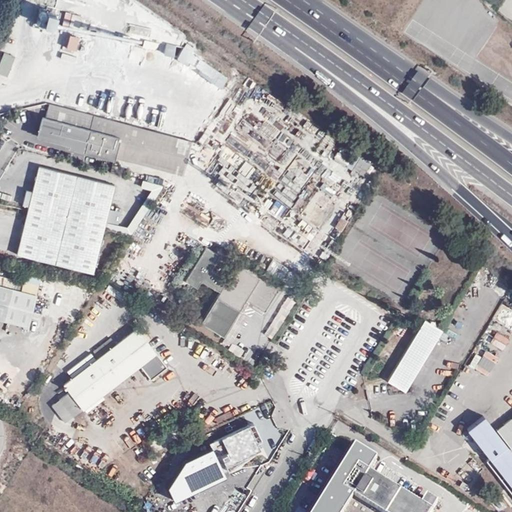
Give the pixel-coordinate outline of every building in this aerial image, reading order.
[(40,30),(51,32),(55,12),(45,9),(40,30)] [(77,36),(68,34),(65,47),(75,49),(77,36)] [(172,55),(175,46),(167,43),(164,52),(172,55)] [(183,47),(177,56),(220,85),(226,77),(183,47)] [(14,56),(4,52),(0,61),(0,73),(7,76),(14,56)] [(61,54),(60,60),(73,62),(74,55),(61,54)] [(90,116),(45,104),(42,118),(38,119),(35,131),(38,136),(82,148),(90,116)] [(82,148),(113,156),(122,124),(90,116),(82,148)] [(179,174),(188,140),(122,124),(113,156),(179,174)] [(111,184),(37,167),(16,256),(91,273),(111,184)] [(119,231),(130,233),(143,213),(146,198),(152,199),(159,189),(160,183),(142,180),(140,187),(149,189),(148,194),(127,227),(117,225),(120,211),(108,209),(106,222),(119,231)] [(186,282),(198,287),(214,251),(202,245),(186,282)] [(235,265),(218,292),(200,322),(223,337),(244,301),(264,312),(277,290),(235,265)] [(25,274),(22,290),(36,293),(39,278),(25,274)] [(14,281),(0,277),(0,321),(25,327),(31,306),(45,309),(48,298),(12,288),(14,281)] [(422,319),(402,351),(421,361),(439,330),(422,319)] [(136,327),(146,341),(151,337),(140,324),(136,327)] [(165,367),(146,341),(136,327),(63,384),(69,392),(81,407),(139,364),(149,379),(165,367)] [(496,331),(489,342),(502,350),(508,339),(496,331)] [(421,361),(402,351),(385,380),(403,392),(421,361)] [(485,351),(474,366),(485,374),(496,358),(485,351)] [(260,357),(254,353),(248,361),(255,366),(260,357)] [(72,414),(81,407),(69,392),(60,399),(72,414)] [(64,422),(72,414),(60,399),(52,406),(64,422)] [(492,429),(482,417),(468,428),(491,457),(502,448),(489,431),(492,429)] [(511,418),(498,430),(511,448),(511,418)] [(230,461),(231,462),(258,449),(249,424),(213,440),(215,447),(185,461),(197,484),(225,470),(223,464),(230,461)] [(511,455),(492,429),(489,431),(502,448),(511,460),(511,455)] [(377,458),(351,443),(309,511),(431,511),(437,503),(426,497),(421,505),(368,473),(377,458)] [(511,460),(502,448),(491,457),(486,461),(511,494),(511,460)] [(232,466),(231,462),(230,461),(223,464),(225,470),(232,466)]
